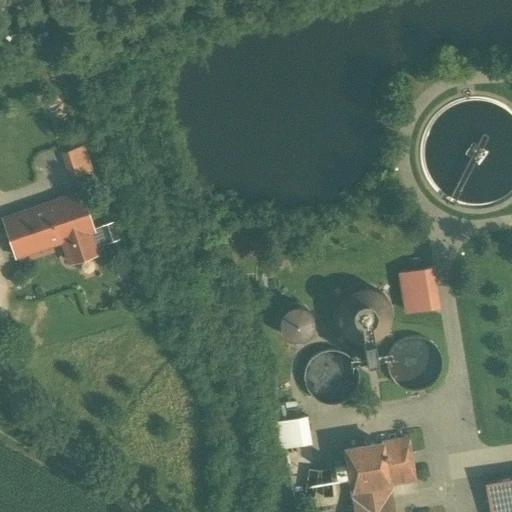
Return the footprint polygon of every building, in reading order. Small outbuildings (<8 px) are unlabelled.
[(88,143),(65,151),(74,178),(97,170),(88,143)] [(63,207),(49,211),(47,204),(3,219),(15,254),(27,250),(62,238),(70,261),(94,253),(87,230),(92,228),(79,190),(59,197),(63,207)] [(426,283),(402,287),(406,311),(430,307),(426,283)] [(351,340),(362,342),(366,364),(376,362),(373,340),(382,334),(389,325),(391,314),(389,304),(383,294),(374,288),(364,285),(353,287),(343,293),(337,302),(335,313),(336,324),(342,333),(351,340)] [(282,322),(301,344),(330,318),(310,296),(282,322)] [(436,341),(426,336),(415,335),(406,338),(398,344),(392,353),(391,363),(393,372),(397,380),(404,386),(413,390),(426,389),(434,385),(442,376),(446,368),(446,358),(442,349),(436,341)] [(343,355),(332,353),(322,355),(313,361),(307,369),(305,377),(306,386),(312,397),(318,402),(331,406),(339,405),(346,402),(353,396),(357,387),(359,378),(356,369),(351,360),(343,355)] [(280,418),(283,446),(317,442),(314,414),(280,418)] [(406,438),(381,442),(388,483),(413,479),(406,438)] [(381,442),(345,448),(352,489),(388,483),(381,442)] [(343,466),(334,468),(335,477),(345,476),(343,466)] [(511,511),(511,476),(491,480),(495,511),(511,511)] [(392,511),(388,483),(352,489),(355,511),(392,511)]
